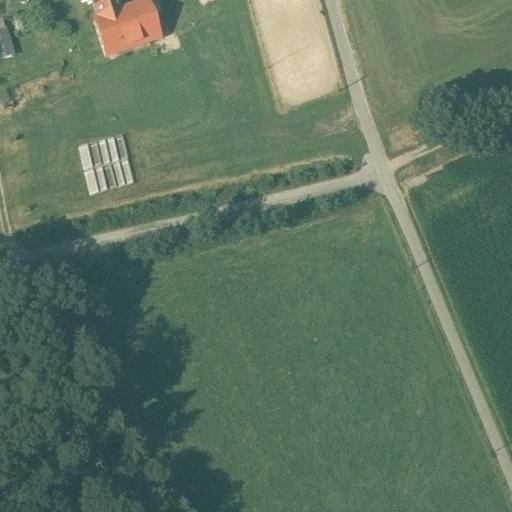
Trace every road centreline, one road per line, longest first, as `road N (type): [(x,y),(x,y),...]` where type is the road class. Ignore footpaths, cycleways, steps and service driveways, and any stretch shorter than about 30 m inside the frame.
road 1 (track): [(511,108),(388,166),(0,260)]
road 2 (residential): [(511,463),(388,166),(333,0)]
